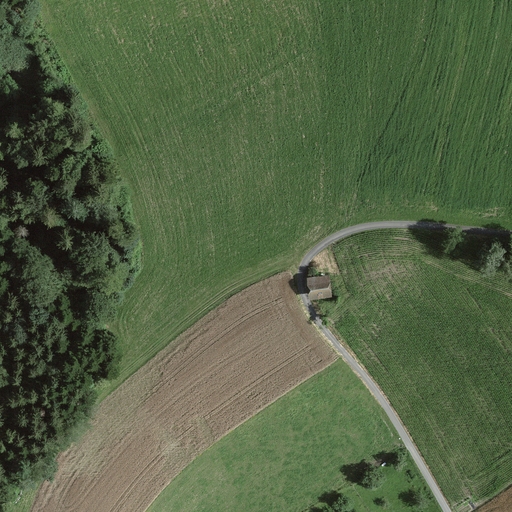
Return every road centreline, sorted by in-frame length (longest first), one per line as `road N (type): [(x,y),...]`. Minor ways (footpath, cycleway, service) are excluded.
road 1 (track): [(446,511),(389,411),(309,308),(302,268)]
road 2 (track): [(302,268),(324,242),(357,228),(406,223),(511,234)]
